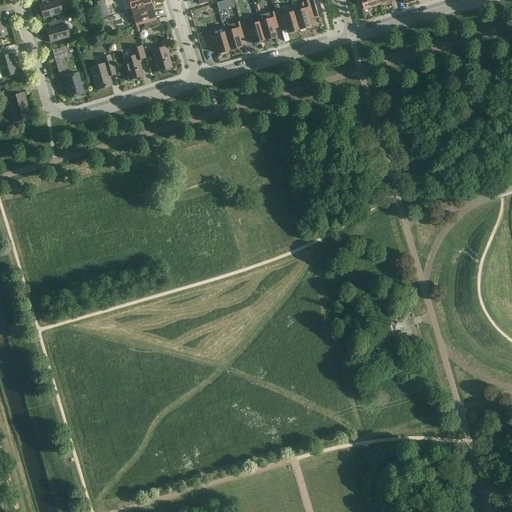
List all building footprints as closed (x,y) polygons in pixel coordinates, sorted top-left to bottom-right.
[(43,19),(62,13),(57,0),(40,0),(42,5),(39,6),(43,19)] [(127,0),(131,10),(147,5),(151,4),(149,0),(127,0)] [(299,10),(293,12),(299,30),(311,27),(308,19),(317,16),(312,0),(309,0),(303,2),(303,3),(297,5),(299,10)] [(361,0),(364,10),(381,5),(379,0),(361,0)] [(151,4),(147,5),(131,10),(136,26),(143,24),(156,20),(151,4)] [(287,34),(299,30),(293,12),(282,15),(281,10),(280,10),(275,12),(278,25),(284,23),(287,34)] [(276,37),(274,29),(273,26),(278,25),(275,12),(268,14),(270,19),(259,22),(264,40),(276,37)] [(64,19),(48,24),(49,29),(46,30),(50,43),(69,37),(64,19)] [(159,19),(156,20),(143,24),(145,30),(160,25),(159,19)] [(253,44),(264,40),(259,22),(248,25),(246,20),(240,22),(244,35),(249,33),(253,44)] [(224,32),(230,51),(242,47),(238,37),(244,35),(240,22),(223,27),(224,32)] [(230,51),(224,32),(223,27),(205,32),(209,45),(215,44),(218,54),(230,51)] [(123,60),(129,80),(143,76),(138,60),(145,58),(141,47),(131,50),(133,57),(123,60)] [(167,47),(166,47),(151,51),(157,72),(172,68),(168,55),(169,54),(167,47)] [(17,73),(12,54),(3,56),(2,51),(0,51),(0,72),(2,78),(17,73)] [(108,76),(114,74),(115,74),(109,56),(102,58),(104,64),(90,68),(96,90),(111,85),(108,76)] [(61,57),(54,59),(60,79),(63,78),(69,98),(83,94),(77,73),(66,77),(61,57)] [(12,97),(10,90),(0,92),(0,100),(6,98),(13,123),(30,118),(23,93),(12,97)] [(408,334),(417,331),(411,313),(402,316),(408,334)] [(383,324),(387,338),(394,336),(390,322),(383,324)]
